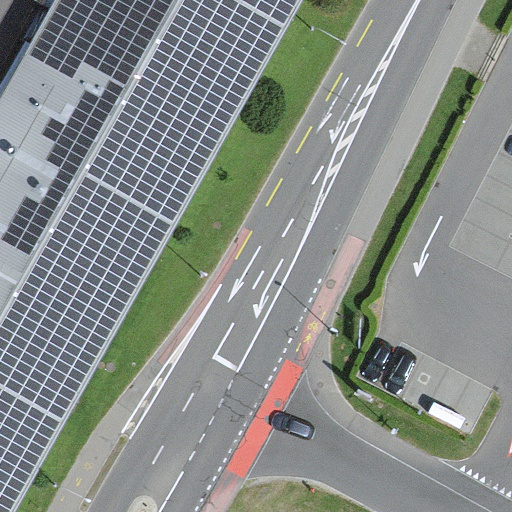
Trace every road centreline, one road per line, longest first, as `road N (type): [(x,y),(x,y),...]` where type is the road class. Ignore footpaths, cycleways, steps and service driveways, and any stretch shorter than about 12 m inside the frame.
road 1 (primary): [(419,0),(209,396)]
road 2 (residential): [(209,396),(423,511)]
road 3 (primary): [(209,396),(140,511)]
